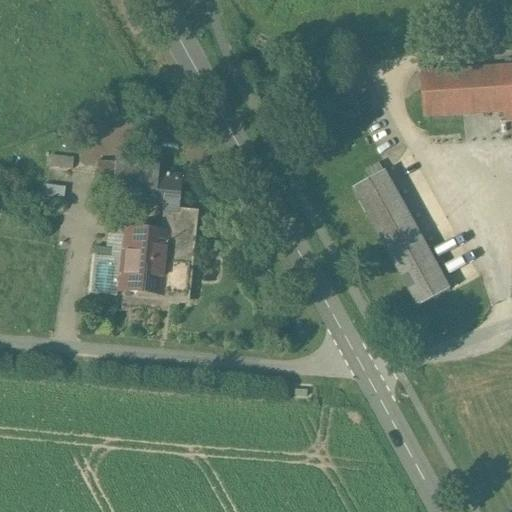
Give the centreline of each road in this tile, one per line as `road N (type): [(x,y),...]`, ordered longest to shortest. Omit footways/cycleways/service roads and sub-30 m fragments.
road 1 (tertiary): [(157,0),(370,377)]
road 2 (unclassified): [(0,343),(370,377)]
road 3 (tertiary): [(370,377),(443,511)]
road 4 (unclassified): [(511,324),(370,377)]
